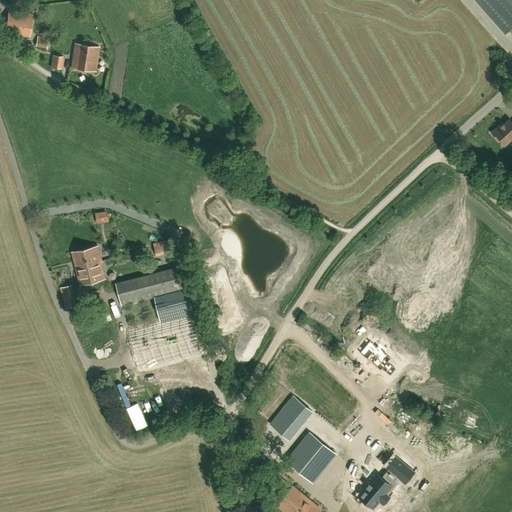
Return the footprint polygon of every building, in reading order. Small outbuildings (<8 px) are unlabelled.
[(511,0),(478,0),(506,32),(511,26),(511,0)] [(30,36),(33,14),(8,10),(5,33),(30,36)] [(46,49),(48,41),(37,38),(36,46),(46,49)] [(73,58),(71,68),(95,71),(97,61),(99,47),(75,44),(73,58)] [(62,69),(64,56),(53,55),(51,67),(62,69)] [(500,125),(493,132),(499,138),(501,137),(507,144),(511,138),(511,119),(511,118),(501,127),(500,125)] [(73,251),(81,284),(104,278),(100,261),(101,260),(98,245),(73,251)] [(186,289),(180,267),(109,285),(114,307),(155,297),(161,321),(128,330),(138,369),(202,353),(192,314),(186,289)] [(377,346),(370,340),(360,353),(381,370),(382,369),(390,376),(396,369),(388,362),(391,358),(384,353),(387,349),(379,343),(377,346)] [(305,350),(299,357),(313,369),(319,362),(305,350)] [(382,401),(350,373),(332,393),(364,422),(382,401)] [(318,405),(299,390),(277,418),(296,433),(318,405)] [(310,432),(287,460),(311,481),(335,454),(310,432)] [(447,505),(482,456),(455,437),(421,487),(447,505)] [(373,508),(379,501),(382,503),(384,505),(390,497),(388,495),(387,495),(385,493),(392,486),(390,485),(397,476),(399,477),(401,479),(405,483),(414,472),(407,467),(395,457),(387,467),(389,469),(381,477),(378,474),(359,497),(373,508)] [(286,511),(316,511),(320,508),(292,486),(277,505),(286,511)]
